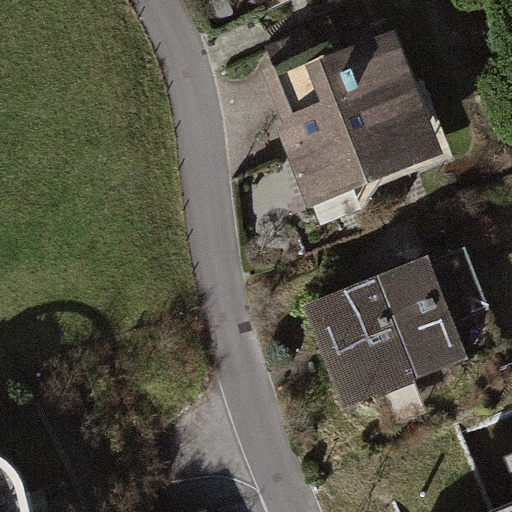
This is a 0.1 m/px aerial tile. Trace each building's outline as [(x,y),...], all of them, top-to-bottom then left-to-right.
[(234,0),(243,26),(318,0),(234,0)] [(400,65),(279,102),(317,226),(438,189),(400,65)] [(444,265),(316,317),(365,439),(493,387),(444,265)] [(0,511),(21,511),(10,458),(0,456),(0,511)] [(511,511),(511,474),(509,467),(394,511),(511,511)]
